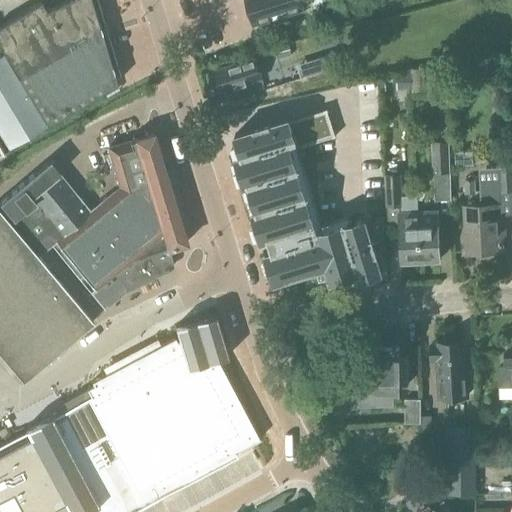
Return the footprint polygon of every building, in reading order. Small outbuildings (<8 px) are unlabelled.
[(89,0),(68,0),(45,12),(39,3),(34,6),(34,5),(4,23),(5,24),(0,26),(0,49),(4,57),(0,58),(0,135),(8,148),(116,84),(114,79),(115,79),(95,13),(94,14),(89,0)] [(303,0),(245,0),(253,25),(306,8),(303,0)] [(336,0),(311,0),(318,20),(341,13),(336,0)] [(276,60),(291,56),(288,44),(273,48),(276,60)] [(256,59),(216,71),(222,91),(262,79),(256,59)] [(238,134),(235,135),(235,137),(236,137),(238,144),(242,156),(235,158),(236,160),(237,162),(238,164),(243,182),(244,185),(244,187),(249,186),(252,198),(253,199),(257,211),(252,213),(253,215),(254,217),(260,237),(261,240),(261,242),(268,240),(271,252),(265,254),(266,256),(267,259),(273,279),(274,282),(274,284),(278,283),(277,283),(315,271),(319,282),(329,279),(330,283),(332,282),(331,282),(345,278),(357,274),(359,280),(361,280),(361,279),(380,273),(380,274),(382,273),(381,270),(377,257),(378,257),(371,236),(367,223),(366,219),(364,220),(357,222),(345,226),(344,224),(317,232),(292,150),(305,146),(332,138),(336,137),(335,135),(334,135),(327,112),(328,112),(327,110),(324,111),(289,122),(289,120),(288,118),(285,119),(285,120),(272,124),(272,123),(251,130),(238,134)] [(120,187),(165,174),(153,134),(108,148),(120,187)] [(447,142),(433,142),(434,173),(435,200),(452,200),(451,172),(448,172),(447,142)] [(49,161),(0,201),(0,205),(11,219),(62,177),(49,161)] [(475,205),(463,206),(466,254),(477,253),(503,252),(502,252),(500,204),(499,192),(511,191),(511,163),(499,164),(500,182),(499,182),(480,183),(481,205),(475,205)] [(90,211),(90,212),(55,241),(94,289),(89,293),(103,310),(123,293),(169,270),(170,269),(171,268),(171,267),(172,266),(172,265),(172,264),(167,249),(185,243),(172,198),(165,174),(120,187),(90,211)] [(400,175),(385,176),(388,227),(400,226),(402,261),(406,261),(409,264),(416,264),(418,260),(421,260),(418,214),(417,195),(401,196),(400,175)] [(90,211),(62,177),(11,219),(41,255),(42,254),(41,253),(55,241),(90,212),(90,211)] [(464,195),(475,194),(475,180),(464,181),(464,195)] [(0,211),(0,355),(6,362),(22,381),(25,379),(29,375),(93,322),(0,211)] [(436,213),(418,214),(421,260),(424,260),(426,263),(433,263),(435,259),(439,259),(437,224),(436,224),(436,213)] [(26,430),(0,444),(0,497),(11,492),(21,511),(132,511),(153,501),(236,457),(235,453),(259,440),(217,360),(227,357),(215,316),(174,328),(178,341),(176,342),(174,338),(172,339),(91,382),(93,386),(86,390),(89,397),(51,417),(50,415),(25,429),(26,430)] [(438,344),(430,345),(431,360),(439,360),(440,374),(438,374),(439,398),(467,396),(466,372),(464,372),(462,342),(453,342),(451,339),(443,340),(441,343),(438,343),(438,344)] [(360,376),(360,406),(393,406),(393,391),(399,391),(399,384),(408,384),(408,356),(399,356),(399,346),(374,347),(374,375),(360,376)] [(505,364),(499,364),(500,383),(505,383),(511,382),(511,353),(505,353),(505,364)] [(404,399),(404,423),(415,423),(421,423),(420,399),(415,399),(404,399)] [(473,428),(448,428),(449,492),(474,492),(473,428)] [(372,450),(357,460),(375,487),(408,464),(407,462),(415,456),(414,429),(372,431),(381,444),(372,450)] [(450,511),(443,502),(431,511),(428,508),(422,511),(450,511)]
